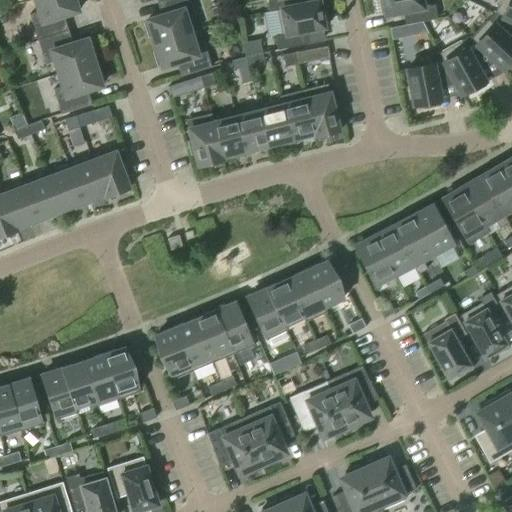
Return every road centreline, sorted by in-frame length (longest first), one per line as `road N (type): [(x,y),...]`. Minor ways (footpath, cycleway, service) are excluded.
road 1 (residential): [(206,511),(93,235)]
road 2 (residential): [(422,417),(301,173)]
road 3 (residential): [(206,511),(422,417)]
road 4 (residential): [(109,0),(174,205)]
road 5 (residential): [(377,152),(350,0)]
road 6 (residential): [(377,152),(469,147),(511,129)]
road 7 (residential): [(174,205),(301,173)]
